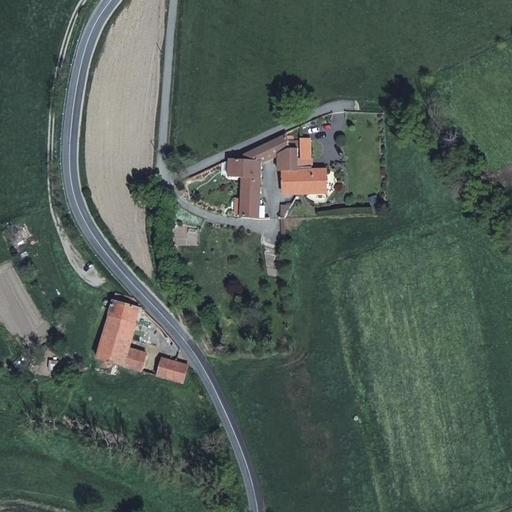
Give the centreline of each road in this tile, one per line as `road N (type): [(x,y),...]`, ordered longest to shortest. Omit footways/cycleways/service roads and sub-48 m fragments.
road 1 (secondary): [(111,0),(90,33),(78,81),(69,158),(75,196),(119,269),(215,387),(260,511)]
road 2 (residential): [(174,0),(162,182)]
road 3 (residential): [(281,129),(162,182)]
